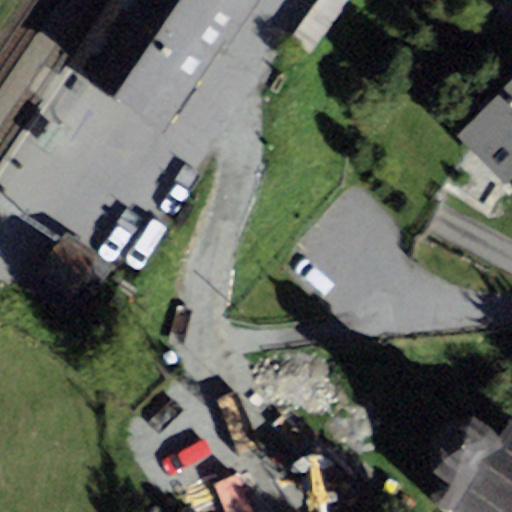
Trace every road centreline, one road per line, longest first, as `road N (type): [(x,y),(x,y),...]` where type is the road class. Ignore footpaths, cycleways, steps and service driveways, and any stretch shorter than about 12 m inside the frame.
road 1 (residential): [(273,0),(162,167),(97,204)]
road 2 (unknown): [(488,0),(390,153)]
